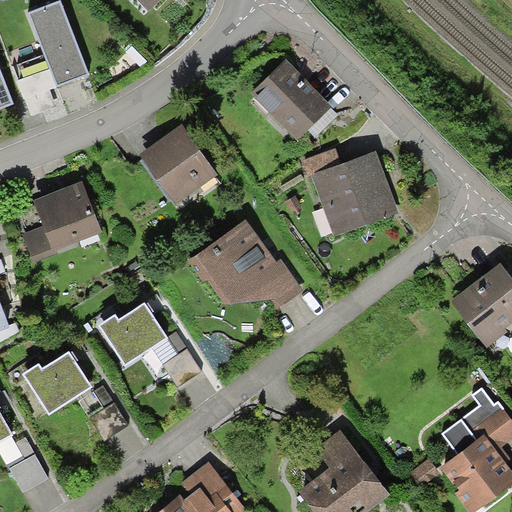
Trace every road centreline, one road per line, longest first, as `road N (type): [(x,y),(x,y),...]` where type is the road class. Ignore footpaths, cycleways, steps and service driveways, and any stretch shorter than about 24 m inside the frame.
road 1 (residential): [(72,511),(484,203)]
road 2 (residential): [(0,163),(100,125),(207,55),(261,0)]
road 3 (residential): [(277,0),(484,203)]
